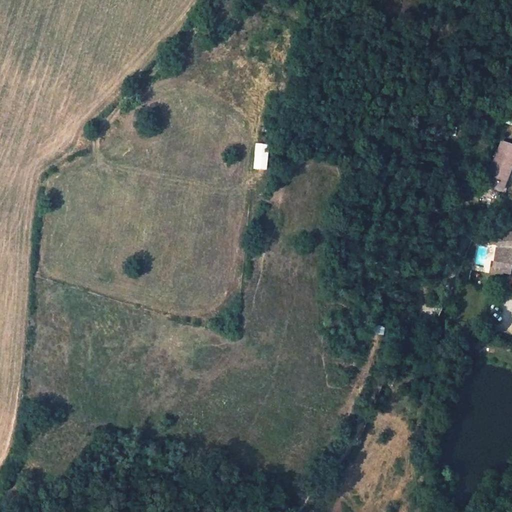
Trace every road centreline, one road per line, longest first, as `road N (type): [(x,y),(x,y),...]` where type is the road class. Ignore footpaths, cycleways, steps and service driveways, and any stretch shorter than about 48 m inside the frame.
road 1 (track): [(295,511),(353,443),(418,262),(420,312),(433,315),(471,234),(511,225)]
road 2 (track): [(418,262),(442,130)]
